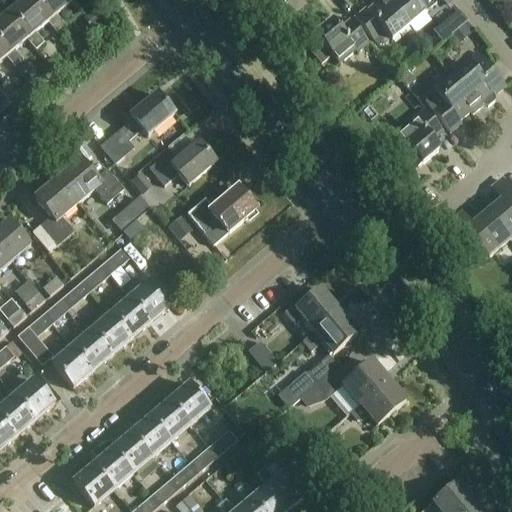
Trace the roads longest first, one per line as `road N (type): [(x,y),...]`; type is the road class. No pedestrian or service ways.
road 1 (residential): [(341,209),(0,497)]
road 2 (tertiary): [(341,209),(181,18)]
road 3 (residential): [(1,172),(181,18)]
road 4 (tertiary): [(478,390),(341,209)]
road 5 (residential): [(335,511),(478,390)]
